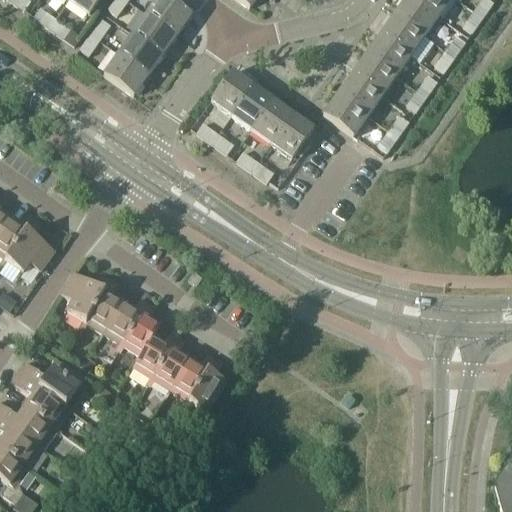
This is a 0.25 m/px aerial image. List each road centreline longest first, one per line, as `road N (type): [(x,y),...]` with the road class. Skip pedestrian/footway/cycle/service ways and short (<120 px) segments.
road 1 (tertiary): [(130,175),(309,287),(395,322),(442,328)]
road 2 (tertiary): [(441,304),(324,274),(144,155)]
road 3 (residential): [(239,337),(90,234)]
road 4 (tertiary): [(144,155),(12,68),(0,68)]
road 5 (tertiary): [(0,71),(5,83),(130,175)]
road 6 (residential): [(144,155),(233,27)]
road 7 (residential): [(0,359),(90,234)]
road 8 (residential): [(233,27),(253,37),(284,34),(342,18),(365,0)]
road 9 (unclassified): [(446,468),(482,330)]
road 10 (unclassified): [(442,328),(439,455),(446,468)]
